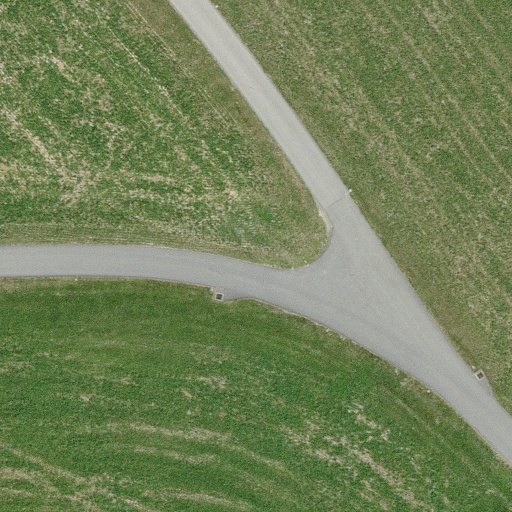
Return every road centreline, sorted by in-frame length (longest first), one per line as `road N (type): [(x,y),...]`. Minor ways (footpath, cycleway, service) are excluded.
road 1 (unclassified): [(384,320),(239,277),(173,267),(0,262)]
road 2 (unclassified): [(384,320),(368,265),(328,193),(189,0)]
road 3 (unclassified): [(511,442),(384,320)]
